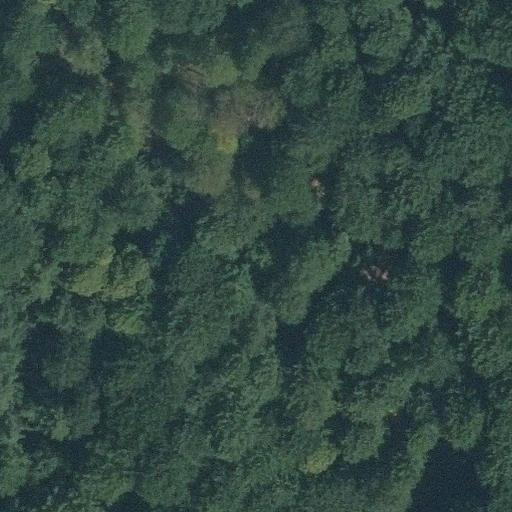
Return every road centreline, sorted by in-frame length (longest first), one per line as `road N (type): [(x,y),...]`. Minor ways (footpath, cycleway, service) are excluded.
road 1 (track): [(0,112),(179,511)]
road 2 (track): [(0,94),(221,0)]
